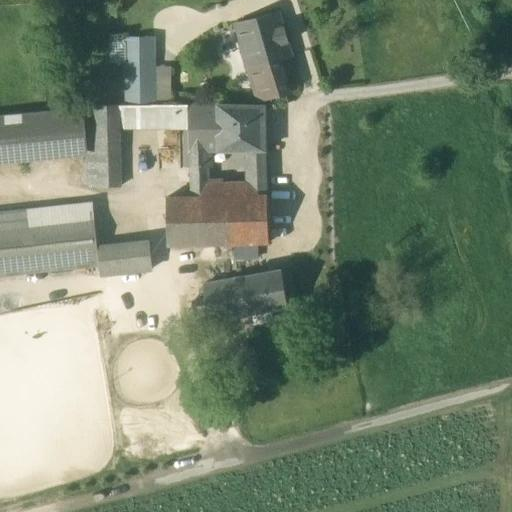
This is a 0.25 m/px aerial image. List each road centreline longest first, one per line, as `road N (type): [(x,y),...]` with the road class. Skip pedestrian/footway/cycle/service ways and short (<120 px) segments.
road 1 (track): [(35,511),(511,387)]
road 2 (track): [(233,459),(178,296)]
